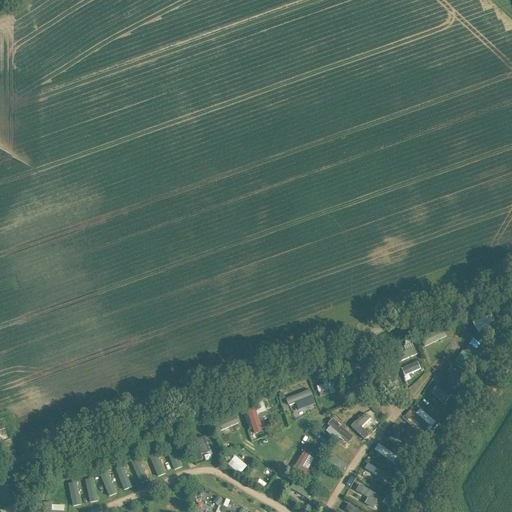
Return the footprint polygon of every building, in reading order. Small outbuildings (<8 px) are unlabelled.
[(473,339),(470,343),(477,348),(480,344),(473,339)] [(415,346),(398,351),(402,364),(419,358),(415,346)] [(463,352),(457,357),(465,364),(470,359),(463,352)] [(316,387),(320,398),(335,391),(331,380),(316,387)] [(450,386),(447,391),(452,394),(455,389),(450,386)] [(313,397),(296,403),(299,411),(315,404),(313,397)] [(377,404),(372,410),(375,413),(380,408),(377,404)] [(262,430),(258,418),(267,415),(264,405),(247,410),(253,432),(262,430)] [(417,413),(432,426),(435,423),(420,409),(417,413)] [(362,427),(370,418),(364,412),(351,427),(364,440),(369,434),(362,427)] [(348,443),(353,437),(333,418),(328,424),(348,443)] [(0,440),(9,438),(4,419),(0,420),(0,440)] [(330,427),(326,431),(338,441),(342,437),(330,427)] [(207,453),(207,436),(194,437),(195,461),(202,460),(201,453),(207,453)] [(324,439),(320,445),(326,449),(330,443),(324,439)] [(350,443),(344,449),(349,453),(355,446),(350,443)] [(301,470),(312,451),(306,447),(295,466),(301,470)] [(235,455),(227,464),(239,475),(247,466),(235,455)] [(293,480),(290,491),(309,497),(312,487),(293,480)] [(0,483),(0,501),(13,498),(9,481),(0,483)] [(377,481),(373,486),(379,490),(383,485),(377,481)] [(372,508),(378,497),(361,488),(355,499),(372,508)] [(217,496),(213,501),(218,506),(223,501),(217,496)] [(384,499),(382,503),(390,509),(392,504),(384,499)]
